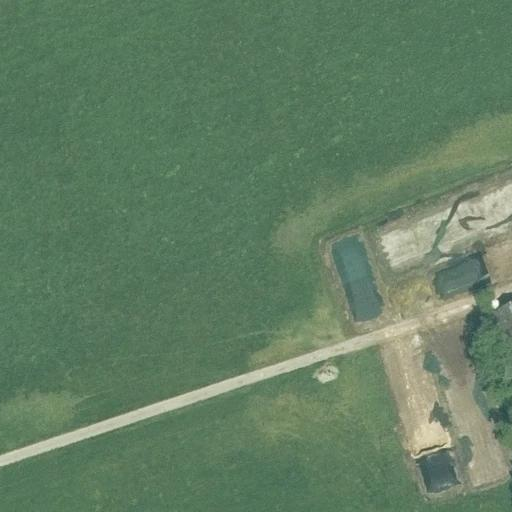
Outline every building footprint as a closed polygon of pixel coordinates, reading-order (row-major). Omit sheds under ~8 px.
[(511,252),(503,256),(509,268),(511,266),(511,252)] [(469,285),(486,280),(477,255),(461,261),(469,285)] [(344,275),(356,309),(385,299),(373,264),(344,275)] [(511,313),(486,324),(511,388),(511,313)] [(446,335),(433,342),(440,353),(452,347),(446,335)] [(493,482),(507,474),(494,452),(480,461),(493,482)]
